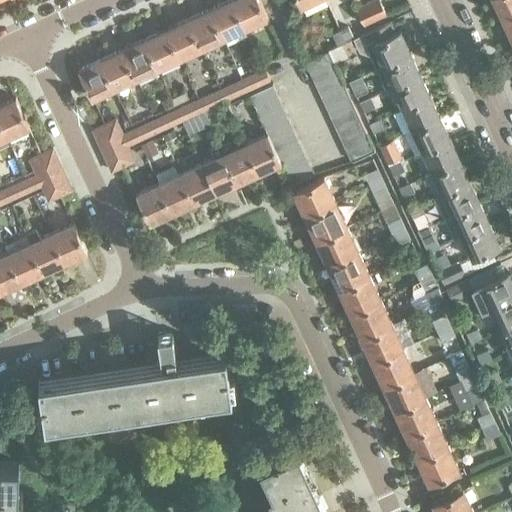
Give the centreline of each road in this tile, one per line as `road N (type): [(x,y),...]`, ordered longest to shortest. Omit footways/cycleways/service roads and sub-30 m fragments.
road 1 (residential): [(132,285),(272,285),(292,294),(393,511)]
road 2 (residential): [(132,285),(130,262),(26,38)]
road 3 (tertiary): [(511,161),(437,0)]
road 4 (residential): [(0,352),(132,285)]
